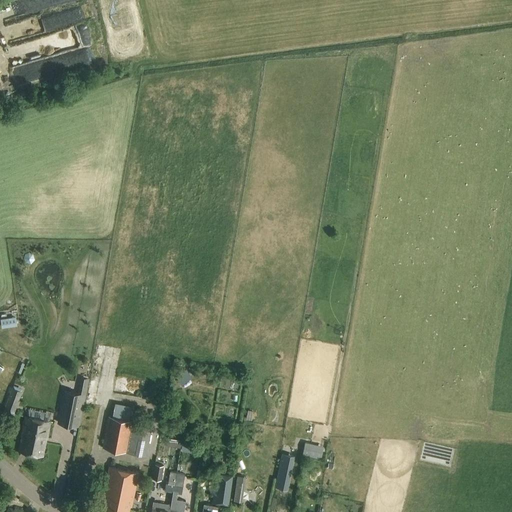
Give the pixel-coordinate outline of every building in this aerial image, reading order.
[(45,31),(78,21),(74,7),(38,18),(41,26),(43,25),(45,31)] [(16,317),(1,319),(2,327),(17,325),(16,317)] [(189,373),(186,369),(176,377),(179,381),(189,373)] [(64,391),(57,424),(80,428),(89,379),(81,378),(78,393),(64,391)] [(22,392),(12,388),(2,414),(12,418),(22,392)] [(227,400),(229,391),(221,389),(218,398),(227,400)] [(47,439),(50,422),(26,417),(19,452),(43,457),(46,439),(47,439)] [(109,417),(102,448),(126,453),(126,452),(146,456),(151,427),(131,424),(132,422),(128,421),(112,418),(109,417)] [(183,448),(198,451),(200,442),(184,440),(183,448)] [(305,443),(303,455),(306,456),(309,456),(317,458),(321,459),(322,452),(312,450),(313,444),(305,443)] [(281,461),(275,488),(288,490),(293,463),(281,461)] [(155,464),(152,479),(162,481),(164,466),(155,464)] [(138,473),(109,467),(100,510),(108,511),(127,511),(129,507),(131,507),(138,473)] [(216,473),(213,495),(212,502),(228,505),(232,475),(216,473)] [(343,503),(349,475),(336,473),(331,501),(343,503)] [(237,476),(234,501),(242,502),(246,478),(237,476)] [(172,493),(175,479),(167,478),(165,492),(172,493)] [(185,481),(175,479),(172,493),(181,494),(182,487),(184,487),(185,481)] [(168,511),(170,508),(170,506),(152,503),(150,511),(168,511)]
